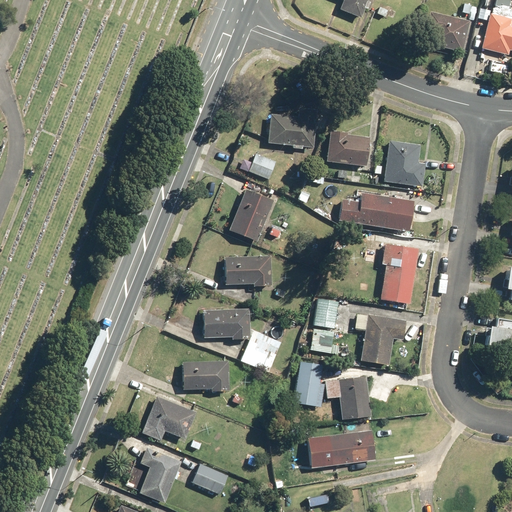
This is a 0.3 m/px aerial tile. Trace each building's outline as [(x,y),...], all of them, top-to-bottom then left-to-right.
[(343,0),(340,10),(362,19),(369,0),(343,0)] [(469,21),(430,11),(422,42),(461,52),(469,21)] [(511,25),(511,19),(491,14),(481,54),(507,60),(509,50),(511,50),(511,25)] [(511,66),(491,64),(490,72),(510,74),(511,66)] [(271,114),(268,143),(315,148),(318,119),(271,114)] [(326,162),(366,165),(368,137),(328,134),(326,162)] [(418,163),(420,145),(389,141),(384,183),(422,187),(425,164),(418,163)] [(257,155),(249,171),(268,179),(276,163),(257,155)] [(274,201),(246,190),(230,230),(257,242),(274,201)] [(413,200),(361,194),(360,201),(342,199),(339,221),(410,230),(413,200)] [(385,244),(382,264),(387,265),(381,299),(411,304),(419,249),(385,244)] [(226,256),(225,283),(254,284),(254,286),(271,287),(272,258),(226,256)] [(335,329),(339,302),(317,299),(313,326),(335,329)] [(233,338),(233,340),(250,340),(250,311),(204,311),(204,338),(233,338)] [(404,339),(406,320),(358,315),(357,329),(366,330),(362,361),(390,365),(393,337),(404,339)] [(511,319),(497,318),(496,325),(489,324),(486,347),(511,350),(511,319)] [(331,354),(334,332),(314,330),(312,352),(331,354)] [(212,389),(211,392),(228,392),(228,362),(184,362),(183,389),(212,389)] [(321,383),(323,371),(298,369),(294,403),(323,406),(325,383),(321,383)] [(327,398),(341,398),(341,419),(368,419),(368,379),(341,379),(341,384),(327,384),(327,398)] [(246,396),(235,391),(230,402),(241,407),(246,396)] [(142,434),(161,441),(165,431),(186,440),(197,413),(158,397),(142,434)] [(314,468),(366,462),(364,448),(373,447),(371,431),(310,438),(314,468)] [(289,432),(272,432),(273,451),(290,451),(289,432)] [(146,449),(141,463),(134,461),(125,488),(165,502),(180,461),(146,449)] [(201,464),(192,482),(219,495),(228,477),(201,464)]
